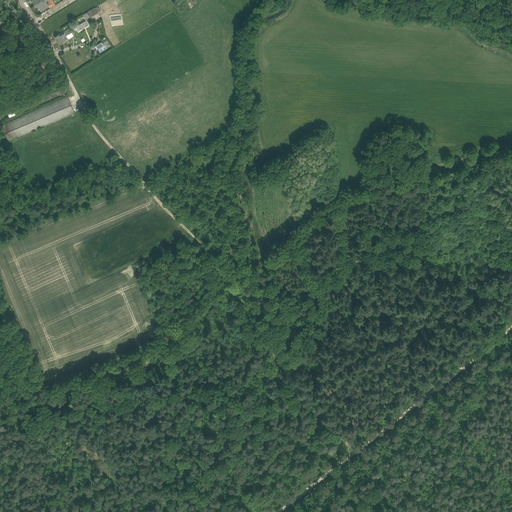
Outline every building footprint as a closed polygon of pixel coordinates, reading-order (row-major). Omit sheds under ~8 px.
[(98,12),(96,9),(94,7),(87,12),(82,15),(85,20),(90,17),(98,13),(98,12)] [(85,21),(76,27),(78,31),(88,25),(85,21)] [(72,33),(69,28),(55,37),(59,45),(69,39),(67,35),(72,33)] [(64,88),(17,108),(20,114),(67,94),(64,88)] [(68,97),(2,125),(9,140),(75,112),(68,97)] [(10,118),(19,114),(16,109),(8,112),(10,118)]
